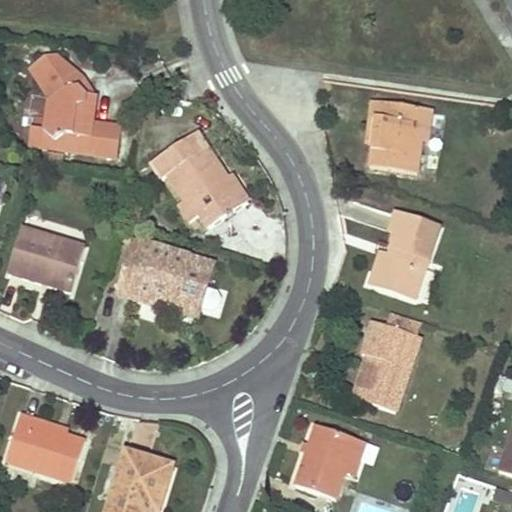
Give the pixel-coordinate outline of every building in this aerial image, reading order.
[(46,56),(38,62),(30,69),(50,99),(46,129),(31,127),(29,144),(117,157),(122,128),(91,123),(96,96),(85,94),(80,89),(83,79),(56,58),(46,56)] [(96,96),(83,79),(80,89),(85,94),(96,96)] [(372,101),(370,110),(369,119),(375,119),(371,146),(368,166),(415,174),(421,142),(426,110),(372,101)] [(426,110),(421,142),(427,143),(432,111),(426,110)] [(375,119),(369,119),(364,144),(371,146),(375,119)] [(192,223),(196,220),(200,218),(209,230),(249,203),(232,179),(228,182),(196,136),(152,165),(164,181),(169,178),(186,203),(181,207),(192,223)] [(388,232),(395,235),(401,217),(394,215),(388,232)] [(389,249),(392,251),(395,252),(392,260),(380,255),(374,271),(381,273),(375,287),(412,300),(438,230),(401,217),(395,235),(389,249)] [(342,245),(379,252),(384,227),(347,220),(342,245)] [(8,276),(39,286),(70,295),(84,251),(22,231),(8,276)] [(174,306),(175,304),(175,302),(200,310),(214,267),(134,242),(119,294),(136,299),(137,295),(174,306)] [(381,273),(374,271),(369,285),(375,287),(381,273)] [(136,299),(198,319),(200,310),(175,302),(175,304),(174,306),(137,295),(136,299)] [(384,327),(416,337),(419,326),(387,316),(384,327)] [(384,327),(378,325),(372,323),(361,356),(367,357),(373,359),(359,401),(396,413),(420,338),(416,337),(384,327)] [(359,401),(373,359),(367,357),(353,399),(359,401)] [(86,443),(76,440),(66,437),(35,427),(37,421),(21,416),(6,463),(72,484),(86,443)] [(37,421),(35,427),(66,437),(68,431),(37,421)] [(343,477),(350,459),(356,440),(316,427),(295,486),(335,500),(343,477)] [(511,430),(498,473),(511,477),(511,430)] [(366,443),(356,440),(350,459),(343,477),(353,480),(366,443)] [(146,511),(147,511),(158,511),(173,466),(125,453),(106,511),(146,511)] [(448,511),(480,511),(487,486),(458,478),(448,511)]
